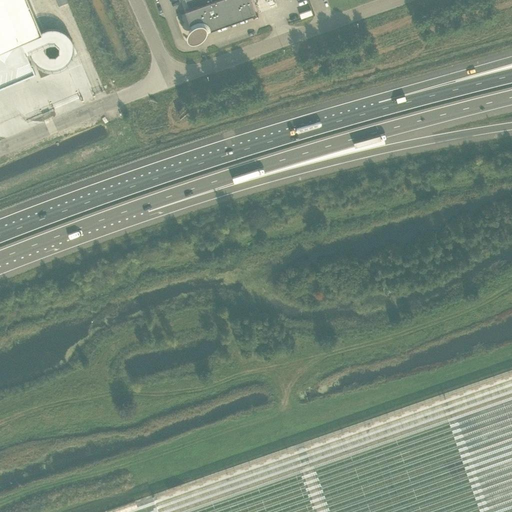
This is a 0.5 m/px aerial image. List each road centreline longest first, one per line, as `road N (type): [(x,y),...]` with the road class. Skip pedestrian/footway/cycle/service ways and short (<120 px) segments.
road 1 (track): [(0,423),(353,349),(426,328),(511,287)]
road 2 (motorway): [(380,108),(157,175),(0,235)]
road 3 (motorway): [(144,205),(511,97)]
road 4 (motorway): [(144,205),(511,126)]
road 5 (unclassified): [(169,79),(394,0)]
road 6 (unclassified): [(0,148),(169,79)]
road 7 (motorway): [(0,258),(144,205)]
road 8 (track): [(123,96),(105,65),(81,47),(0,80)]
road 9 (motorway): [(511,59),(380,108)]
road 10 (motorway): [(511,75),(380,108)]
